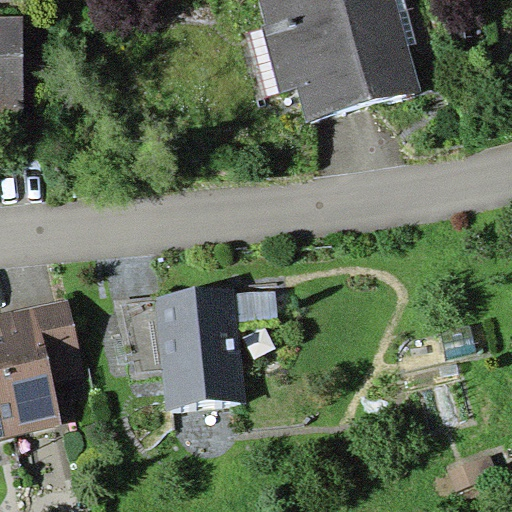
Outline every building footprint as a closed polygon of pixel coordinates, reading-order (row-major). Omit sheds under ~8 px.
[(419,93),(393,0),(279,0),(286,24),(270,29),(291,106),(322,98),(328,118),(419,93)] [(0,131),(38,131),(38,38),(0,38),(0,131)] [(83,378),(66,301),(0,315),(0,445),(61,432),(50,385),(83,378)] [(250,306),(138,310),(140,383),(192,381),(193,411),(253,409),(250,306)] [(447,469),(455,492),(497,477),(488,455),(447,469)]
